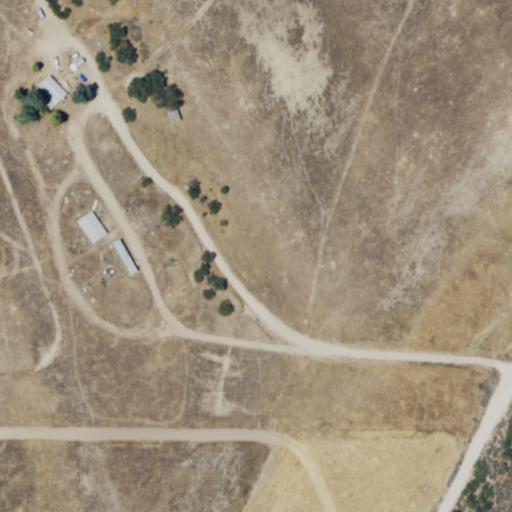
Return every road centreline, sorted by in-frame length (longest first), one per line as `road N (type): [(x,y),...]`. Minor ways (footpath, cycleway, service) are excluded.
road 1 (track): [(495,376),(256,343),(100,111)]
road 2 (track): [(511,345),(421,511)]
